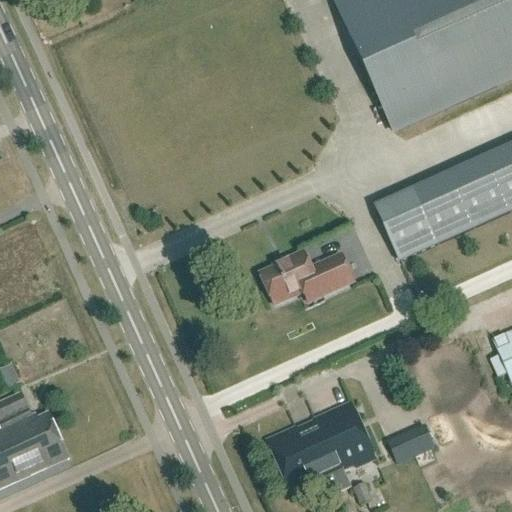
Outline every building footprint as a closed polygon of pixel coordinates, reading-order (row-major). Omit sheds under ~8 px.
[(511,0),(333,0),(393,135),(511,82),(511,0)] [(400,264),(437,247),(413,192),(375,209),(400,264)] [(286,263),(287,266),(261,277),(274,307),(303,294),(309,305),(353,285),(341,258),(310,271),(303,255),(286,263)] [(511,333),(492,342),(499,358),(489,363),(497,381),(507,376),(511,388),(511,333)] [(27,378),(50,368),(47,361),(24,370),(27,378)] [(25,423),(0,434),(0,492),(68,461),(47,417),(37,422),(35,417),(31,419),(21,397),(0,406),(0,424),(21,415),(25,423)] [(351,406),(266,443),(288,493),(290,492),(297,506),(315,498),(310,487),(337,475),(339,478),(376,462),(351,406)] [(409,436),(419,457),(435,450),(425,429),(409,436)] [(372,503),(366,488),(355,493),(361,508),(372,503)]
